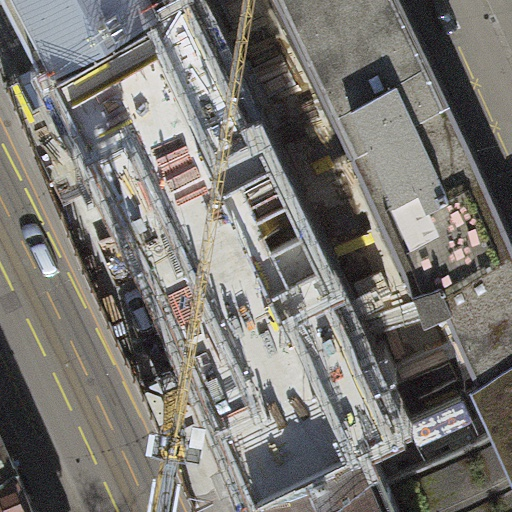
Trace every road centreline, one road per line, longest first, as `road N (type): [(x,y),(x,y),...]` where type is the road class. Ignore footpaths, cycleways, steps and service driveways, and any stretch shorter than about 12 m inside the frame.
road 1 (tertiary): [(150,511),(0,196)]
road 2 (residential): [(460,0),(511,115)]
